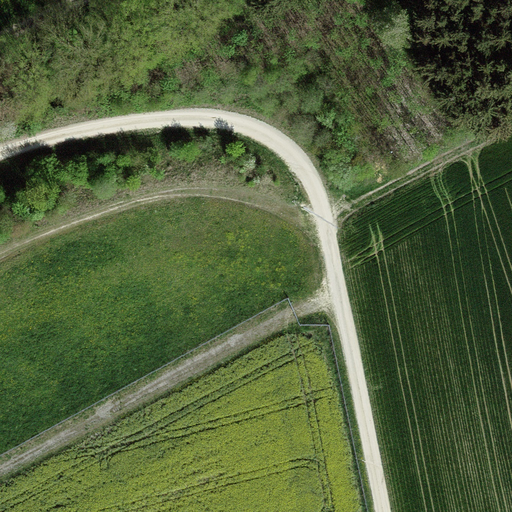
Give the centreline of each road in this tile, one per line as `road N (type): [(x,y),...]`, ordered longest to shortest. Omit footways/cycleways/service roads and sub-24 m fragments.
road 1 (track): [(341,292),(235,342),(0,475)]
road 2 (track): [(0,147),(135,117),(207,117),(284,146),(327,216)]
road 3 (track): [(382,511),(327,216)]
road 4 (track): [(327,216),(511,128)]
